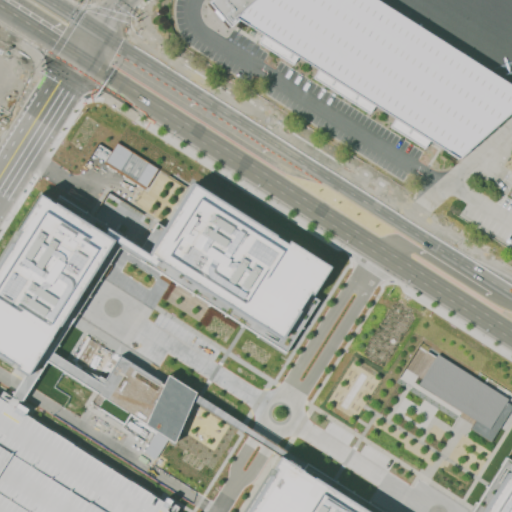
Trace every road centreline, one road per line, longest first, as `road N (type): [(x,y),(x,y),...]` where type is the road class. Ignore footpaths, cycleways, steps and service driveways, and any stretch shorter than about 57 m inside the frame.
road 1 (primary): [(79,59),(308,202)]
road 2 (primary): [(308,202),(511,333)]
road 3 (primary): [(438,249),(279,148)]
road 4 (residential): [(0,182),(79,59)]
road 5 (primary): [(279,148),(174,81)]
